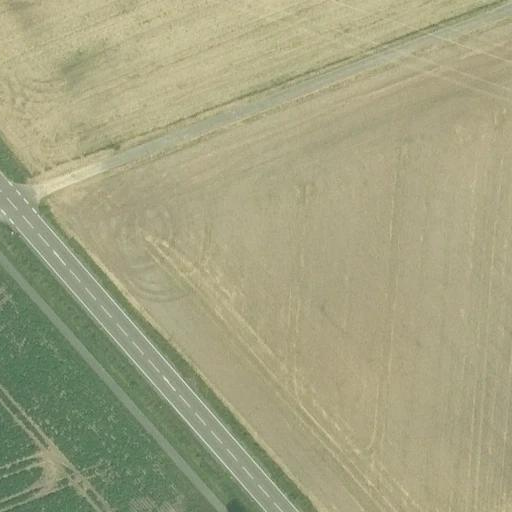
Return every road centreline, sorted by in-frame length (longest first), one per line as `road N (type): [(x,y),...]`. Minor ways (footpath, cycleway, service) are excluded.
road 1 (unclassified): [(511,19),(14,209)]
road 2 (secondary): [(14,209),(280,511)]
